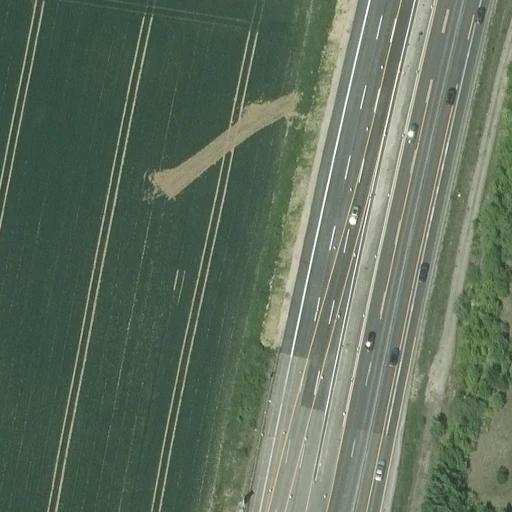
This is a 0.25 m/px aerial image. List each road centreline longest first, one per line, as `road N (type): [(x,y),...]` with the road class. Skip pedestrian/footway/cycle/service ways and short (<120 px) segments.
road 1 (motorway): [(348,511),(465,0)]
road 2 (motorway): [(404,0),(289,511)]
